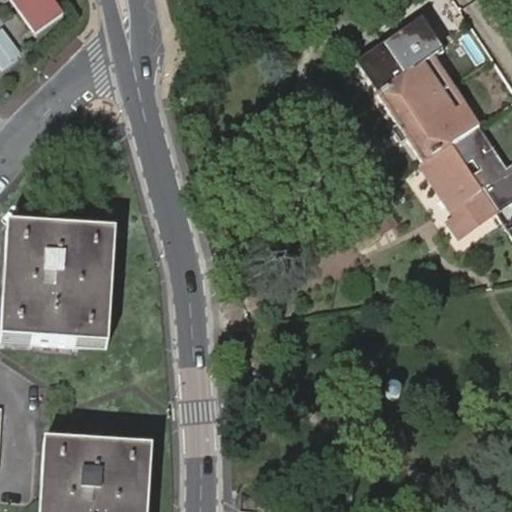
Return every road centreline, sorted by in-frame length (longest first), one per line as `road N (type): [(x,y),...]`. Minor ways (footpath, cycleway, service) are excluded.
road 1 (tertiary): [(200,511),(181,255),(131,58)]
road 2 (residential): [(0,158),(83,76),(131,58)]
